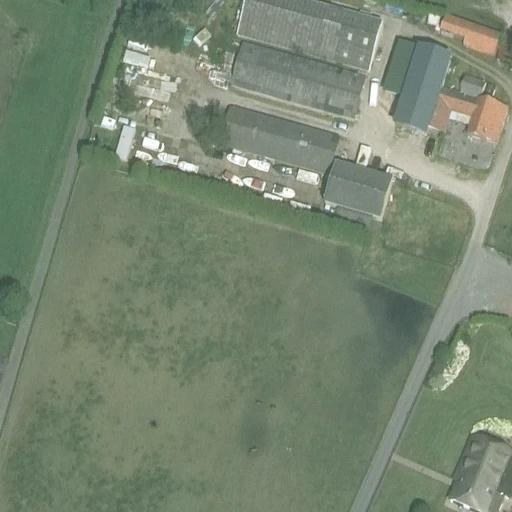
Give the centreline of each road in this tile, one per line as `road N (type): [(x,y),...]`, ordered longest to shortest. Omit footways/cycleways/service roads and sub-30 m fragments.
road 1 (unclassified): [(355,511),(475,245)]
road 2 (unclassified): [(0,408),(72,155)]
